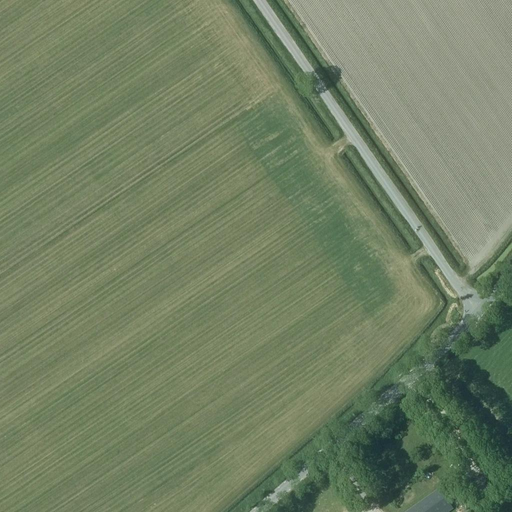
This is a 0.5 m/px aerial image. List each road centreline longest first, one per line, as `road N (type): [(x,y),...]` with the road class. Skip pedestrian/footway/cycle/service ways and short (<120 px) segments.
road 1 (unclassified): [(478,312),(260,0)]
road 2 (tertiary): [(257,511),(478,312)]
